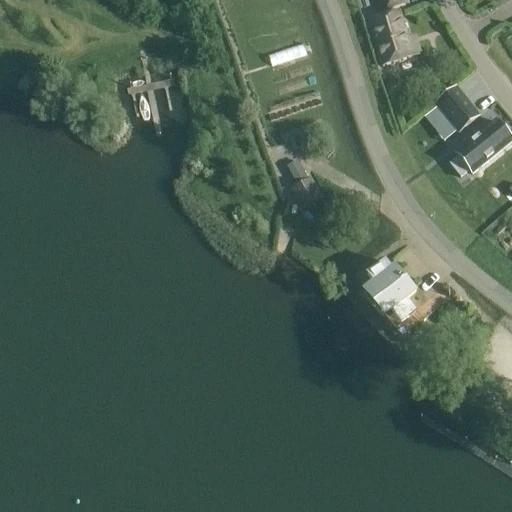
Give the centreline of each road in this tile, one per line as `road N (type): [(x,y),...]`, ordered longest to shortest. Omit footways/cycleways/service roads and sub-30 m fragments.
road 1 (tertiary): [(511,306),(426,231),(401,197),(323,0)]
road 2 (residential): [(511,103),(436,0)]
